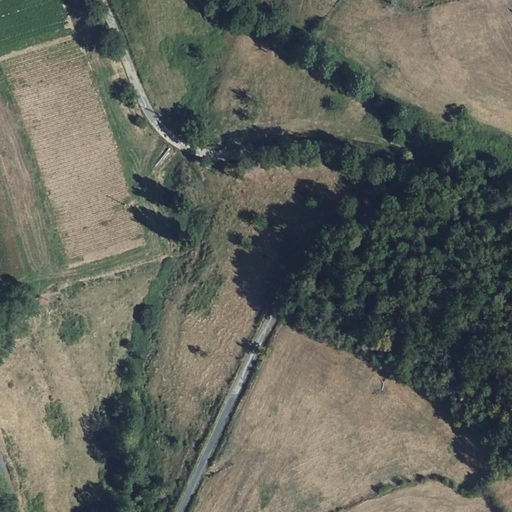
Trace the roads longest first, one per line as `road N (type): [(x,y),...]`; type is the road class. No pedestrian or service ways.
road 1 (unclassified): [(101,0),(141,96),(174,141),(222,154),(305,142),(414,175),(511,188)]
road 2 (unclassified): [(511,204),(344,244),(282,309),(183,511)]
